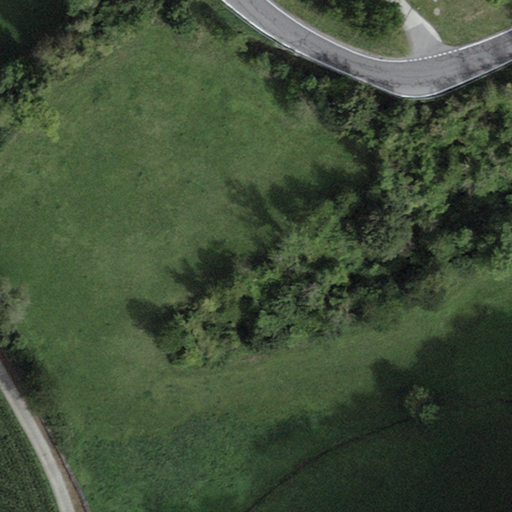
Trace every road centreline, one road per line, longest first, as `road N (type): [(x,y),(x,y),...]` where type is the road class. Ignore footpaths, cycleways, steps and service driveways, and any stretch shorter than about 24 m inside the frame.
road 1 (tertiary): [(435,73),(376,69),(300,39),(247,0)]
road 2 (track): [(68,511),(0,369)]
